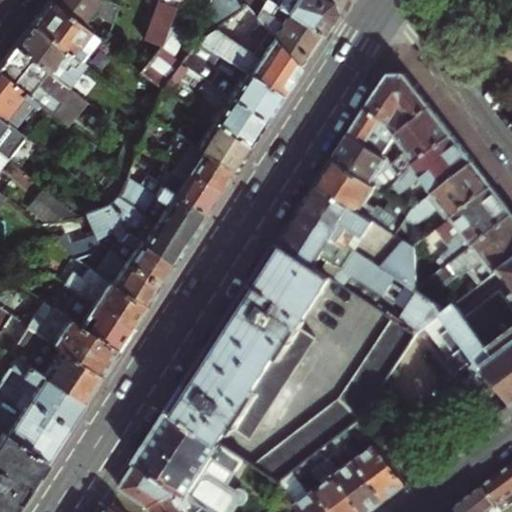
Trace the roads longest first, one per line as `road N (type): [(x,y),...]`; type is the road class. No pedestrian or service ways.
road 1 (tertiary): [(54,511),(385,0)]
road 2 (residential): [(396,0),(511,150)]
road 3 (residential): [(404,511),(511,432)]
